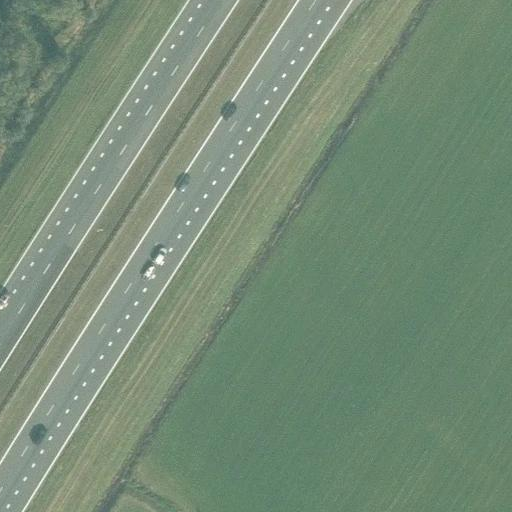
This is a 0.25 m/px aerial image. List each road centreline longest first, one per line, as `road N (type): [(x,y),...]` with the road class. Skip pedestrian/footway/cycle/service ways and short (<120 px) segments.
road 1 (motorway): [(0,493),(317,0)]
road 2 (motorway): [(225,0),(0,345)]
